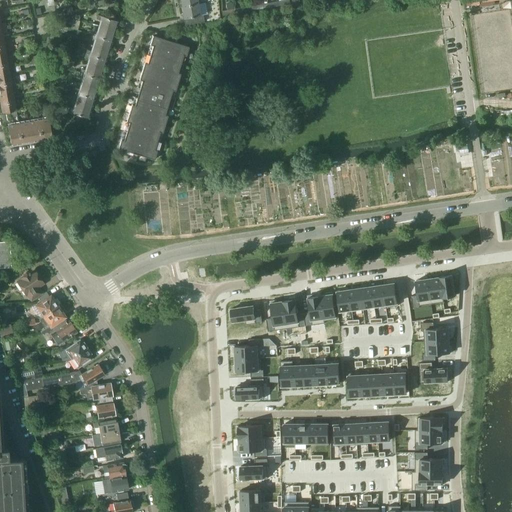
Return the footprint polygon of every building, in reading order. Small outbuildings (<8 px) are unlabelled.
[(197,4),(181,6),(183,19),(199,16),(199,15),(197,4)] [(101,21),(99,27),(112,31),(115,21),(103,17),(97,15),(96,19),(101,21)] [(199,16),(183,19),(184,25),(204,22),(202,15),(199,15),(199,16)] [(109,41),(112,31),(99,27),(98,32),(93,31),(87,29),(86,33),(91,35),(109,41)] [(109,41),(91,35),(90,38),(95,40),(94,46),(106,50),(109,41)] [(188,47),(152,36),(149,45),(152,46),(147,63),(144,62),(139,80),(142,81),(134,105),(131,104),(126,122),(129,122),(123,140),(120,139),(118,148),(154,159),(157,150),(154,150),(159,132),(162,133),(167,115),(164,115),(167,108),(171,109),(175,98),(170,97),(172,90),(175,91),(180,74),(177,73),(183,55),(186,56),(188,47)] [(2,37),(0,37),(0,47),(9,45),(8,41),(3,42),(2,37)] [(9,45),(0,47),(0,56),(5,56),(5,51),(10,50),(9,45)] [(106,50),(94,46),(92,52),(87,50),(85,54),(104,59),(106,50)] [(104,59),(85,54),(84,58),(90,59),(88,66),(100,70),(104,59)] [(5,56),(0,56),(0,65),(12,64),(11,59),(6,60),(5,56)] [(12,64),(0,65),(0,74),(8,73),(8,69),(13,68),(12,64)] [(100,70),(88,66),(86,71),(81,69),(80,73),(98,79),(100,70)] [(8,73),(0,74),(0,84),(15,82),(14,77),(9,78),(8,73)] [(98,79),(80,73),(78,77),(84,78),(82,84),(95,88),(98,79)] [(15,82),(0,84),(0,94),(12,92),(11,88),(16,87),(15,82)] [(95,88),(82,84),(80,90),(75,88),(74,92),(92,98),(95,88)] [(12,92),(0,94),(0,98),(1,103),(18,100),(18,95),(12,96),(12,92)] [(92,98),(74,92),(73,96),(78,97),(76,104),(89,108),(92,98)] [(18,100),(1,103),(2,113),(9,112),(10,117),(16,116),(15,111),(14,106),(19,105),(18,100)] [(89,108),(76,104),(74,109),(69,108),(68,112),(86,117),(89,108)] [(204,137),(203,118),(192,119),(192,126),(192,128),(193,132),(193,135),(193,138),(204,137)] [(48,119),(38,120),(41,138),(51,136),(48,119)] [(38,120),(28,122),(31,140),(41,138),(38,120)] [(28,122),(17,124),(20,142),(31,140),(28,122)] [(10,143),(20,142),(17,124),(7,126),(10,143)] [(441,145),(444,161),(451,160),(448,144),(441,145)] [(0,267),(11,267),(9,241),(0,241),(0,267)] [(23,275),(22,277),(19,279),(20,279),(16,281),(26,295),(27,295),(30,300),(41,293),(37,287),(43,283),(34,269),(30,272),(30,271),(27,273),(25,273),(23,275)] [(452,276),(439,277),(442,298),(443,298),(455,296),(452,276)] [(439,277),(427,279),(431,304),(443,302),(443,298),(442,298),(439,277)] [(417,295),(411,296),(413,309),(419,308),(419,306),(431,304),(427,279),(415,281),(417,295)] [(394,283),(382,285),(385,305),(397,304),(394,283)] [(382,285),(371,286),(374,307),(385,305),(382,285)] [(371,286),(360,288),(363,309),(374,307),(371,286)] [(360,288),(348,290),(351,310),(363,309),(360,288)] [(348,290),(337,291),(340,312),(351,310),(348,290)] [(52,300),(50,296),(49,297),(46,292),(33,301),(39,309),(35,312),(39,318),(43,315),(58,305),(54,299),(52,300)] [(327,295),(320,296),(324,321),(336,319),(332,292),(326,293),(327,295)] [(310,313),(303,313),(305,326),(324,323),(324,321),(320,296),(313,297),(313,295),(307,296),(310,313)] [(289,301),(283,302),(287,329),(305,326),(303,313),(297,314),(295,298),(294,298),(289,299),(289,301)] [(272,318),(266,319),(268,331),(287,329),(283,302),(276,302),(276,300),(270,301),(272,318)] [(63,316),(61,313),(63,312),(58,305),(43,315),(39,318),(46,328),(40,331),(41,333),(51,332),(55,329),(52,324),(63,316)] [(230,311),(229,311),(230,318),(231,318),(232,322),(245,320),(245,325),(262,323),(260,310),(254,311),(254,305),(230,309),(230,311)] [(0,324),(3,338),(13,336),(12,331),(7,332),(7,327),(12,326),(12,321),(0,324)] [(56,331),(51,334),(58,344),(63,341),(76,332),(76,331),(76,329),(74,326),(72,326),(69,322),(56,331)] [(433,322),(420,323),(421,330),(425,329),(426,342),(449,340),(449,334),(451,334),(450,328),(448,328),(433,329),(433,322)] [(64,349),(70,359),(87,347),(83,341),(81,342),(79,339),(64,349)] [(234,347),(232,347),(233,353),(234,352),(235,359),(258,358),(257,346),(262,345),(261,339),(249,339),(249,346),(234,346),(234,347)] [(427,354),(422,354),(422,361),(435,360),(435,354),(450,353),(452,353),(451,347),(450,347),(449,340),(426,342),(427,354)] [(87,347),(70,359),(77,368),(92,358),(89,355),(91,354),(87,347)] [(11,362),(28,359),(27,353),(10,356),(11,362)] [(235,366),(233,366),(233,372),(235,371),(235,372),(250,371),(251,377),(263,377),(263,370),(258,370),(258,358),(235,359),(235,366)] [(338,363),(326,364),(327,385),(339,384),(338,363)] [(432,363),(419,363),(419,370),(420,383),(425,382),(425,383),(439,382),(439,384),(446,383),(446,381),(448,381),(447,368),(432,369),(432,363)] [(95,379),(104,375),(103,374),(104,372),(102,369),(100,368),(98,364),(81,374),(79,371),(78,371),(72,372),(61,374),(40,378),(24,381),(26,390),(43,387),(43,388),(49,387),(69,383),(69,384),(76,382),(80,380),(83,385),(95,379)] [(315,364),(303,365),(304,386),(316,385),(315,364)] [(326,364),(315,364),(316,385),(327,385),(326,364)] [(292,365),(280,366),(281,387),(293,386),(292,365)] [(303,365),(292,365),(293,386),(304,386),(303,365)] [(36,370),(35,366),(21,369),(22,373),(20,374),(22,382),(24,381),(40,378),(39,373),(33,374),(33,371),(36,370)] [(405,373),(393,374),(394,395),(406,394),(405,373)] [(382,374),(370,375),(372,396),(383,395),(382,374)] [(393,374),(382,374),(383,395),(394,395),(393,374)] [(370,375),(359,376),(360,397),(372,396),(370,375)] [(359,376),(347,376),(348,397),(360,397),(359,376)] [(97,386),(95,379),(83,385),(84,391),(86,391),(88,399),(111,395),(109,383),(97,386)] [(251,385),(236,386),(237,400),(260,399),(260,398),(264,398),(263,379),(251,379),(251,385)] [(96,405),(98,418),(115,415),(116,413),(115,408),(113,407),(111,396),(98,399),(99,403),(104,402),(105,404),(96,405)] [(0,511),(27,511),(27,501),(27,500),(23,500),(22,492),(26,492),(26,480),(26,478),(21,478),(21,470),(25,470),(24,458),(20,458),(0,399),(0,511)] [(444,418),(417,418),(417,430),(442,430),(442,424),(444,424),(444,418)] [(119,430),(118,425),(116,423),(115,419),(83,425),(84,428),(94,426),(94,427),(98,427),(100,433),(119,430)] [(377,422),(366,423),(367,442),(368,442),(378,441),(377,422)] [(388,422),(377,422),(378,441),(389,441),(388,422)] [(355,423),(345,424),(346,445),(357,445),(355,423)] [(366,423),(355,423),(357,445),(367,444),(368,444),(368,442),(367,442),(366,423)] [(295,424),(284,424),(284,443),(295,443),(295,424)] [(306,424),(295,424),(295,443),(306,443),(306,424)] [(317,424),(306,424),(306,443),(316,443),(317,443),(317,424)] [(317,443),(316,443),(316,445),(317,445),(328,445),(328,424),(317,424),(317,443)] [(345,424),(333,425),(335,446),(346,445),(345,424)] [(263,425),(236,426),(236,427),(236,432),(238,432),(239,439),(264,438),(264,437),(263,425)] [(119,430),(100,433),(102,445),(119,441),(119,437),(120,435),(119,430)] [(417,430),(415,430),(415,449),(427,449),(427,443),(444,443),(444,437),(442,437),(442,430),(417,430)] [(239,445),(237,445),(237,451),(246,451),(254,451),(254,457),(267,456),(266,438),(266,437),(264,437),(264,438),(239,439),(239,445)] [(67,440),(56,442),(58,450),(68,447),(67,440)] [(120,444),(95,449),(96,457),(105,456),(106,460),(122,457),(121,452),(122,450),(122,447),(120,446),(120,444)] [(427,453),(415,453),(415,472),(442,472),(442,465),(444,465),(444,459),(427,459),(427,453)] [(255,466),(240,466),(240,479),(242,479),(242,481),(250,481),(249,479),(268,478),(267,459),(254,459),(255,466)] [(123,462),(103,465),(105,478),(125,475),(125,473),(126,472),(126,469),(124,467),(123,462)] [(442,472),(415,472),(415,490),(427,490),(427,484),(444,484),(444,478),(442,478),(442,472)] [(125,476),(101,480),(104,493),(127,489),(127,488),(129,486),(128,483),(126,481),(125,476)] [(260,490),(240,491),(240,503),(261,502),(260,490)] [(127,499),(126,492),(116,494),(116,495),(104,497),(105,502),(109,501),(109,502),(117,501),(127,499)] [(112,502),(114,511),(131,511),(131,507),(132,506),(131,501),(130,501),(129,499),(112,502)] [(260,511),(261,502),(240,503),(240,511),(260,511)] [(296,511),(296,502),(284,502),(283,511),(296,511)] [(308,511),(309,502),(296,502),(296,511),(308,511)]
